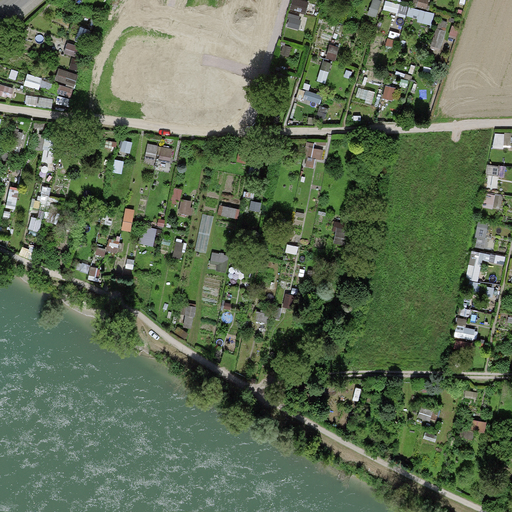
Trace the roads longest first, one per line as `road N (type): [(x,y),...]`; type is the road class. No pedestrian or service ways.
road 1 (track): [(511,122),(223,133),(0,105)]
road 2 (track): [(511,375),(335,375),(252,389)]
